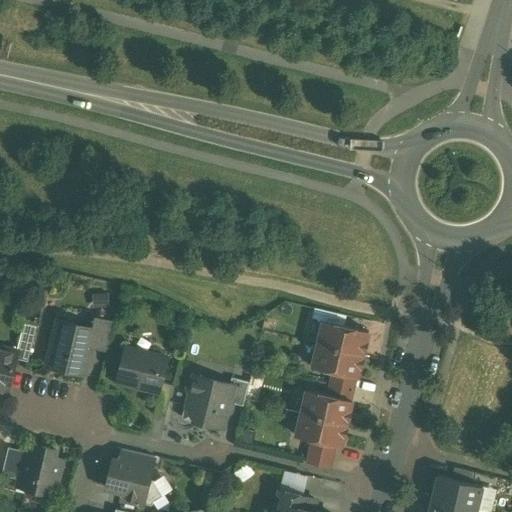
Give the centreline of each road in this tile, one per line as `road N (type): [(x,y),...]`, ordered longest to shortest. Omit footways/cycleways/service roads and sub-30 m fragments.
road 1 (secondary): [(0,78),(407,167)]
road 2 (track): [(408,95),(33,0)]
road 3 (residential): [(449,235),(391,449)]
road 4 (residential): [(471,129),(503,0)]
road 5 (residential): [(94,431),(218,459)]
road 6 (residential): [(391,449),(511,475)]
